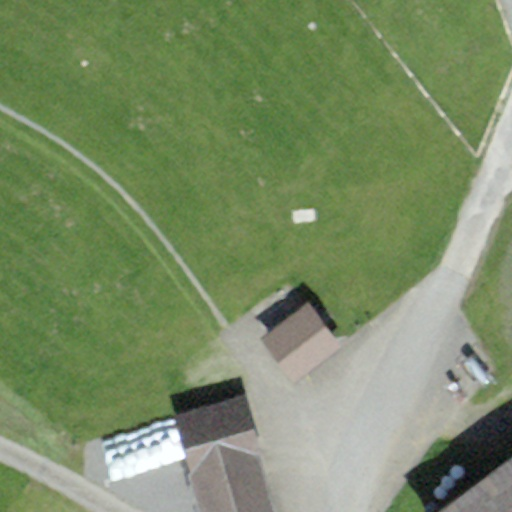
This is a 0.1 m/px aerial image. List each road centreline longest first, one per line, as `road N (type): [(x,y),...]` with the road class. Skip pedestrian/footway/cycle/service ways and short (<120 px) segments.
road 1 (track): [(359,511),(383,392),(511,155)]
road 2 (track): [(105,511),(0,453)]
